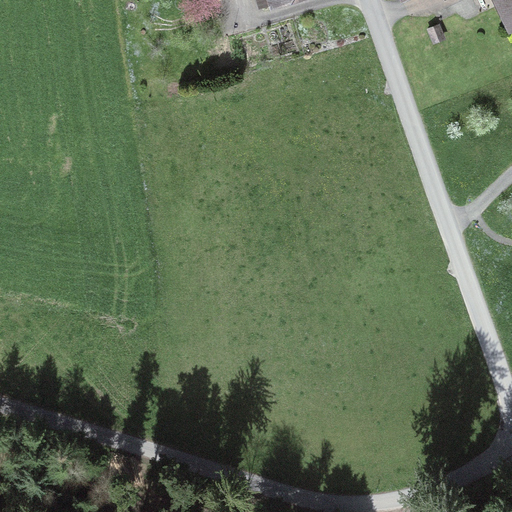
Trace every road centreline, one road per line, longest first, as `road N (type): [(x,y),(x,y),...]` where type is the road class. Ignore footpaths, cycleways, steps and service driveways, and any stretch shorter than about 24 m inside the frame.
road 1 (unclassified): [(0,403),(322,505),(418,498),(511,459)]
road 2 (unclassified): [(511,407),(366,0)]
